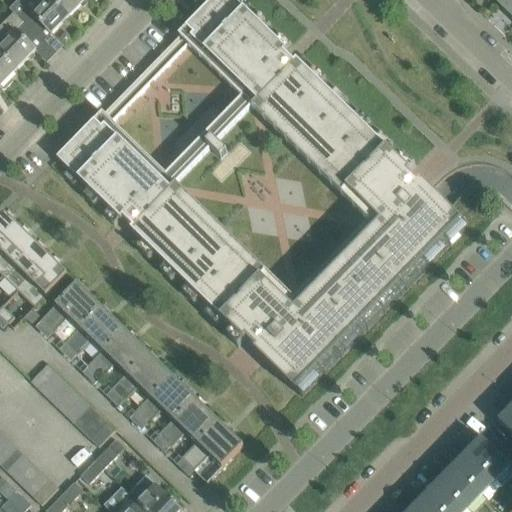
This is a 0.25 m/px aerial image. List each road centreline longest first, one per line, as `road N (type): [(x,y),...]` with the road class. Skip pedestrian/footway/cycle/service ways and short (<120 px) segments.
road 1 (residential): [(257,511),(511,245)]
road 2 (residential): [(0,159),(152,0)]
road 3 (residential): [(511,356),(356,511)]
